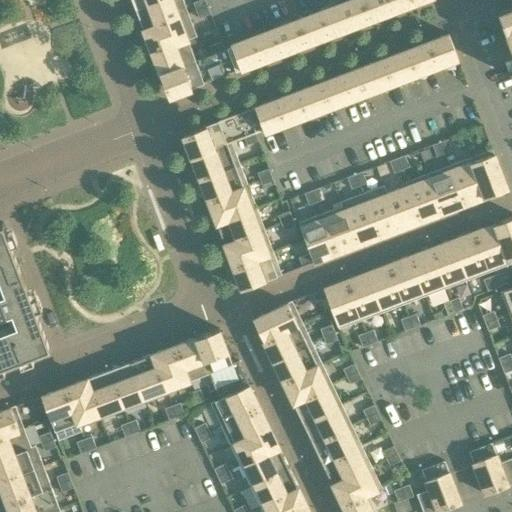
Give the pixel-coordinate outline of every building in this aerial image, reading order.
[(132,0),(136,9),(158,0),(132,0)] [(158,0),(136,9),(144,31),(189,14),(183,0),(158,0)] [(196,11),(208,7),(205,0),(202,0),(193,4),(196,11)] [(361,0),(349,0),(339,4),(348,29),(370,21),(361,0)] [(386,0),(361,0),(370,21),(391,13),(386,0)] [(410,0),(386,0),(391,13),(412,5),(410,0)] [(318,12),(327,37),(348,29),(339,4),(318,12)] [(511,5),(498,11),(511,48),(511,5)] [(211,15),(208,7),(196,11),(199,19),(211,15)] [(318,12),(296,20),(306,45),(327,37),(318,12)] [(144,31),(153,54),(188,40),(197,37),(189,14),(144,31)] [(296,20),(275,28),(284,53),(306,45),(296,20)] [(275,28),(254,36),(263,61),(284,53),(275,28)] [(449,34),(427,42),(436,67),(458,59),(449,34)] [(254,36),(232,45),(233,47),(232,47),(241,70),(263,61),(254,36)] [(196,61),(188,40),(153,54),(161,75),(196,62),(196,61)] [(211,46),(214,54),(224,50),(221,42),(211,46)] [(427,42),(405,50),(415,75),(436,67),(427,42)] [(196,62),(161,75),(169,97),(241,70),(232,47),(224,50),(214,54),(196,61),(196,62)] [(405,50),(384,58),(393,83),(415,75),(405,50)] [(384,58),(363,67),(372,92),(393,83),(384,58)] [(363,67),(341,74),(341,75),(351,100),(372,92),(363,67)] [(341,75),(320,83),(329,108),(351,100),(341,75)] [(320,82),(299,91),(308,116),(329,108),(320,83),(320,82)] [(299,91),(277,99),(287,124),(308,116),(299,91)] [(277,99),(255,107),(263,130),(264,132),(287,124),(277,99)] [(191,157),(263,130),(255,107),(183,134),(191,157)] [(483,126),(475,129),(479,140),(487,137),(483,126)] [(255,133),(245,137),(248,145),(258,141),(255,133)] [(447,139),(440,142),(444,153),(451,151),(447,139)] [(231,142),(191,157),(200,179),(240,164),(231,142)] [(440,142),(432,145),(436,156),(444,153),(440,142)] [(492,149),(471,157),(486,198),(507,189),(492,149)] [(405,156),(397,158),(401,170),(409,167),(405,156)] [(471,157),(449,166),(464,206),(486,198),(471,157)] [(397,158),(390,161),(394,172),(401,170),(397,158)] [(200,179),(208,201),(248,186),(240,164),(200,179)] [(449,166),(427,174),(442,214),(464,206),(449,166)] [(269,169),(258,173),(261,181),(272,177),(269,169)] [(362,172),(354,175),(359,186),(366,183),(362,172)] [(405,182),(407,187),(420,222),(442,214),(427,174),(405,182)] [(354,175),(347,177),(351,189),(359,186),(354,175)] [(272,177),(261,181),(263,188),(275,184),(272,177)] [(384,185),(362,194),(378,238),(401,230),(387,194),(384,185)] [(208,201),(216,223),(256,208),(248,186),(208,201)] [(407,187),(387,194),(401,230),(420,222),(407,187)] [(319,188),(312,191),(316,202),(323,199),(319,188)] [(312,191),(304,194),(309,205),(316,202),(312,191)] [(339,202),(343,211),(356,246),(378,238),(362,194),(339,202)] [(216,223),(225,245),(265,230),(256,208),(216,223)] [(343,211),(321,219),(335,254),(356,246),(343,211)] [(289,212),(278,216),(281,224),(292,219),(289,212)] [(511,217),(495,224),(509,259),(510,259),(511,257),(511,217)] [(292,219),(281,224),(284,231),(295,227),(292,219)] [(335,254),(321,219),(300,227),(311,255),(313,262),(335,254)] [(0,223),(0,366),(50,347),(3,223),(0,223)] [(495,224),(474,232),(489,272),(511,263),(510,259),(509,259),(495,224)] [(225,245),(233,267),(273,252),(265,230),(225,245)] [(474,232),(453,240),(468,280),(489,272),(474,232)] [(453,240),(431,248),(446,288),(468,280),(453,240)] [(431,248),(410,256),(425,296),(446,288),(431,248)] [(273,252),(233,267),(242,290),(282,275),(273,252)] [(311,255),(299,259),(302,266),(313,262),(311,255)] [(410,256),(388,264),(404,304),(425,296),(410,256)] [(388,264),(367,272),(382,312),(404,304),(388,264)] [(367,272),(346,280),(361,320),(382,312),(367,272)] [(498,274),(491,276),(495,288),(503,285),(498,274)] [(491,276),(483,279),(488,291),(495,288),(491,276)] [(361,320),(346,280),(324,289),(339,329),(361,320)] [(511,287),(501,292),(509,314),(511,312),(511,287)] [(324,290),(313,294),(316,302),(327,297),(324,290)] [(459,297),(451,300),(455,312),(463,309),(459,297)] [(451,300),(443,303),(448,315),(455,312),(451,300)] [(253,319),(263,340),(302,322),(292,301),(253,319)] [(494,311),(482,315),(485,323),(497,318),(494,311)] [(416,313),(408,316),(413,328),(420,325),(416,313)] [(408,316),(401,319),(405,331),(413,328),(408,316)] [(497,318),(485,323),(488,330),(500,326),(497,318)] [(263,340),(273,361),(312,342),(302,322),(263,340)] [(332,325),(321,329),(324,336),(335,332),(332,325)] [(219,329),(197,337),(210,373),(209,373),(219,399),(249,385),(237,361),(232,363),(219,329)] [(373,330),(366,332),(370,344),(378,341),(373,330)] [(335,332),(324,336),(327,344),(338,340),(335,332)] [(366,332),(358,335),(362,347),(370,344),(366,332)] [(175,345),(188,381),(189,380),(209,373),(210,373),(197,337),(175,345)] [(273,361),(283,381),(322,363),(312,342),(273,361)] [(191,385),(189,380),(188,381),(175,345),(153,354),(168,394),(191,385)] [(511,358),(510,353),(498,358),(501,365),(511,361),(511,358)] [(146,402),(168,394),(153,354),(131,362),(146,402)] [(511,361),(501,365),(504,373),(511,370),(511,361)] [(124,410),(146,402),(131,362),(109,370),(124,410)] [(283,381),(293,402),(332,384),(322,363),(283,381)] [(354,364),(343,369),(346,376),(358,371),(354,364)] [(102,419),(124,410),(109,370),(87,379),(102,419)] [(358,371),(346,376),(350,384),(361,379),(358,371)] [(81,427),(102,419),(87,379),(65,387),(80,427),(81,427)] [(293,402),(303,423),(342,404),(332,384),(293,402)] [(210,403),(221,425),(259,406),(249,385),(219,399),(210,403)] [(82,431),(81,427),(80,427),(65,387),(42,396),(59,440),(82,431)] [(192,392),(197,404),(205,401),(200,389),(192,392)] [(31,401),(34,409),(45,405),(42,397),(31,401)] [(180,403),(173,406),(177,417),(185,414),(180,403)] [(342,404),(303,423),(313,443),(352,425),(342,404)] [(374,405),(363,410),(366,418),(377,412),(374,405)] [(0,411),(0,436),(24,428),(15,406),(0,411)] [(177,417),(173,406),(165,409),(169,420),(177,417)] [(221,425),(230,445),(269,427),(259,406),(221,425)] [(377,412),(366,418),(370,425),(381,420),(377,412)] [(136,420),(129,422),(133,434),(140,431),(136,420)] [(133,434),(129,422),(121,425),(125,437),(133,434)] [(194,428),(198,435),(209,430),(205,423),(194,428)] [(352,425),(313,443),(323,464),(361,445),(352,425)] [(230,445),(240,466),(279,447),(269,427),(230,445)] [(0,436),(0,459),(31,448),(31,447),(24,428),(0,436)] [(209,430),(198,435),(201,443),(212,437),(209,430)] [(39,436),(42,444),(53,439),(50,432),(39,436)] [(92,436),(84,439),(89,451),(96,448),(92,436)] [(53,439),(42,444),(45,451),(56,447),(53,439)] [(89,451),(84,439),(77,442),(81,454),(89,451)] [(492,443),(469,451),(485,494),(511,484),(511,458),(500,463),(492,443)] [(0,459),(0,482),(44,466),(36,445),(31,447),(31,448),(0,459)] [(361,445),(323,464),(333,484),(371,466),(361,445)] [(394,446),(383,451),(386,459),(397,453),(394,446)] [(240,466),(250,486),(289,468),(279,447),(240,466)] [(397,453),(386,459),(390,466),(401,461),(397,453)] [(445,461),(422,469),(429,490),(417,494),(417,495),(423,511),(438,511),(461,504),(445,461)] [(214,469),(218,476),(229,471),(225,464),(214,469)] [(0,482),(0,484),(7,504),(52,487),(44,466),(0,482)] [(371,466),(333,484),(343,505),(365,494),(365,495),(382,487),(371,466)] [(250,486),(260,506),(299,488),(289,468),(250,486)] [(229,471),(218,476),(221,484),(232,478),(229,471)] [(56,477),(59,484),(71,480),(68,472),(56,477)] [(71,480),(59,484),(62,492),(74,488),(71,480)] [(409,485),(401,488),(406,499),(413,496),(409,485)] [(7,504),(10,511),(50,511),(60,509),(52,487),(7,504)] [(260,506),(262,511),(301,511),(309,509),(299,488),(260,506)] [(406,499),(401,488),(394,491),(398,502),(406,499)] [(365,494),(343,505),(346,511),(373,511),(365,495),(365,494)]
